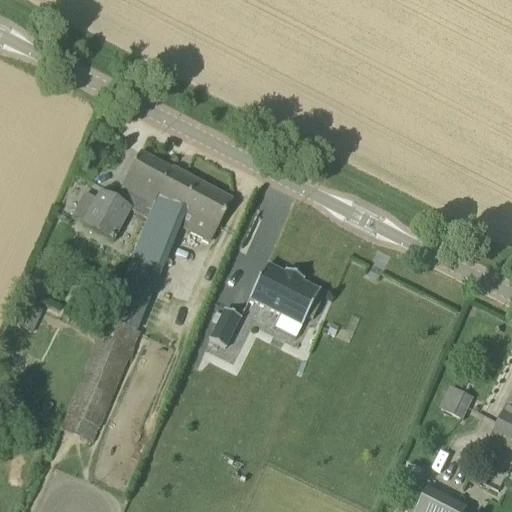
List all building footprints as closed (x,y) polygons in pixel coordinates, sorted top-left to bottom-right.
[(129,212),(147,222),(173,174),(140,156),(127,181),(127,182),(116,202),(100,193),(80,229),(111,245),(129,212)] [(173,174),(147,222),(144,228),(168,241),(176,227),(209,245),(230,205),(173,174)] [(266,268),(249,303),(284,320),(288,313),(306,322),(307,320),(312,322),(320,307),(315,305),(320,295),(302,285),(303,283),(286,274),(285,277),(266,268)] [(23,307),(20,328),(34,330),(37,308),(23,307)] [(241,321),(224,313),(209,343),(225,352),(241,321)] [(140,335),(137,334),(106,321),(65,417),(99,431),(140,335)] [(446,386),(436,410),(462,421),(472,396),(446,386)] [(511,410),(507,408),(489,442),(491,443),(487,451),(499,457),(503,449),(511,453),(511,410)] [(476,471),(471,480),(486,488),(490,478),(476,471)] [(429,491),(418,511),(466,511),(467,510),(429,491)]
